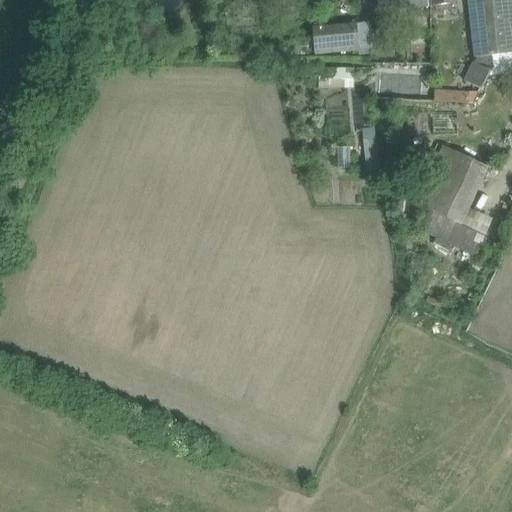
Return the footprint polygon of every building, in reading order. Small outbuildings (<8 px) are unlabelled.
[(425,7),(424,0),(391,0),(393,10),(425,7)] [(424,0),(425,7),(435,6),(435,9),(452,7),(451,3),(455,3),(454,0),(424,0)] [(511,72),(511,0),(468,0),(475,60),(464,81),(481,89),(488,75),(489,75),(511,72)] [(312,29),(314,56),(357,52),(354,25),(312,29)] [(318,68),(318,88),(345,88),(345,68),(318,68)] [(433,102),(467,104),(468,92),(434,90),(433,102)] [(440,147),(414,204),(461,226),(487,169),(440,147)]
